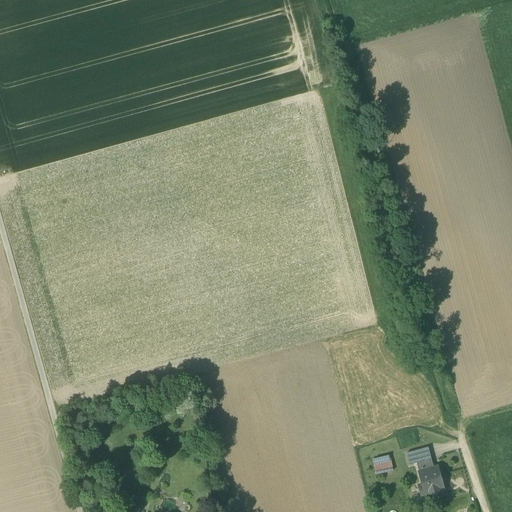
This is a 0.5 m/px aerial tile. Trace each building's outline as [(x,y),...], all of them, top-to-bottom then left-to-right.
[(406,454),(410,466),(417,464),(431,460),(428,448),(406,454)] [(372,461),(374,467),(392,463),(390,457),(372,461)] [(417,464),(419,473),(434,469),(431,460),(417,464)] [(374,467),(376,475),(393,471),(392,463),(374,467)] [(438,468),(434,469),(419,473),(423,485),(419,487),(422,496),(430,494),(436,497),(439,491),(444,490),(438,468)]
